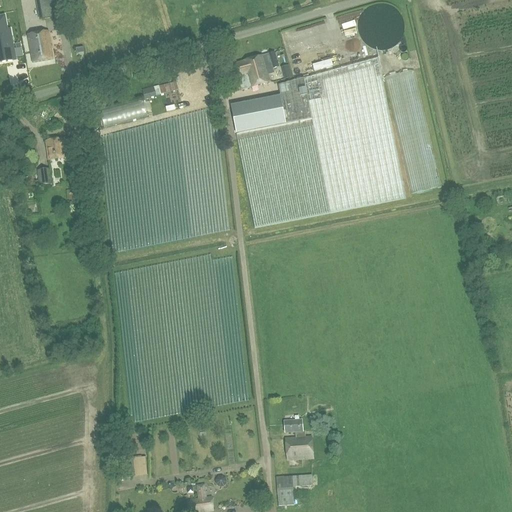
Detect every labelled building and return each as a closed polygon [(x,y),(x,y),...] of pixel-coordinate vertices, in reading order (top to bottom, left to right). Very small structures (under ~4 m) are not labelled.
[(35,0),(39,21),(53,18),(49,0),(35,0)] [(10,35),(9,30),(6,31),(4,17),(0,18),(0,44),(8,43),(7,36),(10,35)] [(27,35),(32,63),(52,60),(47,32),(27,35)] [(0,51),(0,62),(11,61),(10,50),(0,51)] [(262,56),(234,65),(238,78),(242,91),(250,89),(250,88),(270,82),(266,70),(267,70),(272,69),(279,67),(274,52),(267,54),(268,55),(262,56)] [(378,59),(278,87),(288,125),(236,134),(254,228),(355,208),(406,198),(378,59)] [(313,73),(332,68),(330,61),(311,66),(313,73)] [(176,82),(161,86),(163,94),(178,90),(176,82)] [(156,96),(154,87),(143,90),(144,99),(156,96)] [(231,107),(236,134),(285,125),(280,98),(231,107)] [(106,121),(149,111),(147,104),(105,113),(106,121)] [(63,140),(46,142),(48,160),(65,158),(77,156),(75,139),(65,140),(65,141),(63,142),(63,140)] [(52,185),(50,169),(37,171),(39,186),(52,185)] [(78,191),(80,207),(89,205),(87,190),(78,191)] [(35,194),(21,197),(25,216),(39,213),(35,194)] [(80,213),(82,231),(91,230),(89,212),(80,213)] [(302,420),(284,421),(285,433),(295,432),(295,438),(285,439),(287,462),(313,460),(312,437),(305,437),(305,431),(303,431),(302,420)] [(135,477),(133,459),(120,460),(122,478),(135,477)] [(330,482),(335,474),(331,472),(326,479),(330,482)] [(312,475),(276,477),(277,506),(294,506),(293,489),(301,489),(301,487),(312,486),(312,475)] [(204,485),(196,486),(198,499),(187,500),(188,511),(203,511),(213,511),(211,497),(206,498),(204,485)]
